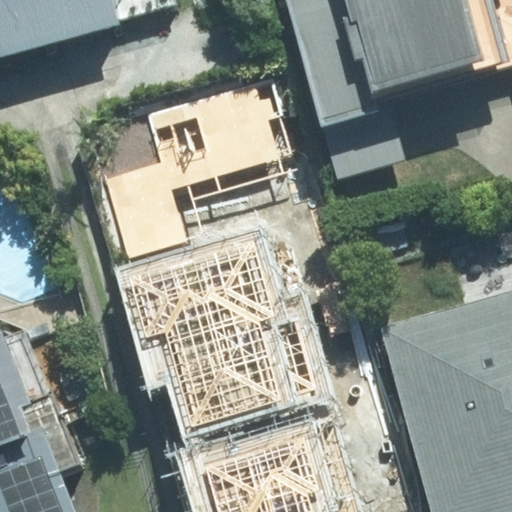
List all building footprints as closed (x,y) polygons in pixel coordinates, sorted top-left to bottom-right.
[(0,0),(0,69),(131,34),(128,22),(185,6),(183,0),(0,0)] [(511,0),(289,0),(341,191),(426,166),(412,114),(511,88),(511,0)] [(511,511),(511,226),(448,245),(466,305),(382,329),(436,511),(511,511)] [(166,336),(190,427),(318,394),(300,325),(275,331),(252,243),(126,275),(144,342),(166,336)] [(0,511),(92,511),(78,473),(90,468),(34,315),(0,327),(0,511)] [(210,472),(220,511),(312,511),(311,504),(322,501),(307,446),(210,472)]
